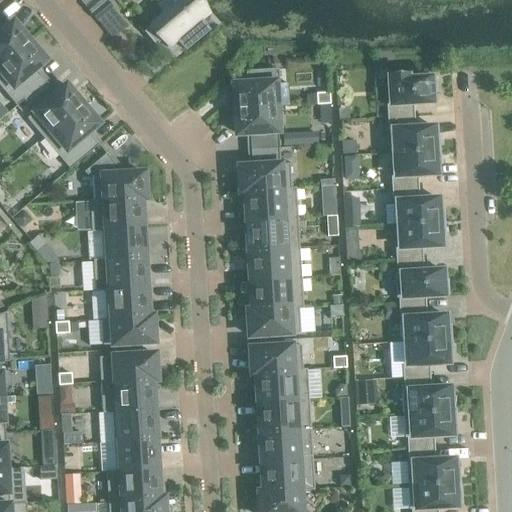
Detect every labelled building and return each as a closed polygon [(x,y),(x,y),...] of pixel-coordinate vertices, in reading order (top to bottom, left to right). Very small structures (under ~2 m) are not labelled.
[(95,0),(86,8),(91,15),(107,2),(105,0),(95,0)] [(194,0),(181,0),(143,32),(154,46),(163,39),(168,45),(165,47),(166,48),(176,41),(185,51),(209,31),(200,20),(207,15),(194,0)] [(107,2),(91,15),(97,21),(112,9),(107,2)] [(0,65),(28,42),(12,23),(2,31),(0,29),(0,65)] [(0,88),(15,107),(23,101),(44,82),(34,70),(44,61),(28,42),(0,65),(0,88)] [(232,85),(234,110),(275,107),(274,85),(278,85),(277,70),(244,72),(245,84),(232,85)] [(385,106),(386,118),(413,117),(412,104),(431,103),(431,94),(436,94),(435,78),(407,80),(406,75),(388,76),(389,105),(385,106)] [(26,119),(42,138),(81,105),(65,86),(55,95),(44,82),(23,101),(33,113),(26,119)] [(315,95),(316,105),(329,104),(328,94),(315,95)] [(81,105),(42,138),(68,170),(97,145),(87,133),(97,124),(81,105)] [(248,134),(249,150),(278,149),(275,107),(234,110),(235,135),(248,134)] [(391,131),(392,154),(439,151),(438,137),(434,137),(433,128),(414,129),(413,117),(386,118),(387,131),(391,131)] [(316,133),(282,135),(283,147),(317,145),(316,133)] [(355,141),(341,142),(341,155),(355,155),(355,141)] [(239,193),(243,193),(243,192),(290,189),(289,165),(279,165),(278,149),(249,150),(250,167),(237,168),(238,174),(237,174),(237,175),(238,175),(238,186),(238,187),(239,193)] [(390,177),(391,190),(417,188),(417,176),(436,175),(435,166),(440,165),(439,151),(392,154),(394,177),(390,177)] [(91,177),(93,200),(93,201),(140,199),(140,200),(145,199),(144,193),(145,193),(144,192),(143,181),(144,181),(144,180),(143,180),(143,173),(122,174),(105,154),(83,173),(87,177),(91,177)] [(243,193),(245,222),(296,219),(295,188),(290,189),(243,192),(243,193)] [(395,202),(397,226),(444,223),(443,208),(438,209),(437,199),(418,201),(417,188),(391,190),(391,203),(395,202)] [(90,232),(100,232),(100,231),(142,229),(140,200),(140,199),(93,201),(93,200),(88,201),(90,232)] [(335,207),(321,208),(321,217),(325,217),(335,216),(335,207)] [(23,212),(14,219),(21,228),(27,223),(27,218),(23,212)] [(335,216),(325,217),(327,237),(337,237),(335,216)] [(357,218),(343,219),(344,228),(359,227),(359,220),(357,218)] [(245,222),(247,252),(298,249),(296,219),(245,222)] [(394,249),(395,262),(422,260),(421,248),(440,247),(440,238),(444,237),(444,223),(397,226),(398,249),(394,249)] [(100,232),(102,260),(102,261),(144,259),(142,229),(100,231),(100,232)] [(357,240),(345,241),(346,265),(359,264),(357,240)] [(44,245),(35,253),(45,265),(57,263),(57,261),(44,245)] [(247,252),(249,282),(300,279),(298,249),(247,252)] [(94,292),(104,292),(104,291),(145,288),(144,259),(102,261),(102,260),(92,261),(94,292)] [(338,259),(328,260),(329,277),(339,276),(338,259)] [(422,260),(395,262),(396,274),(394,274),(395,299),(448,296),(447,280),(442,281),(442,271),(423,273),(422,260)] [(57,265),(49,265),(49,277),(58,277),(57,265)] [(249,282),(251,311),(251,312),(298,309),(298,310),(302,310),(300,279),(249,282)] [(104,292),(105,320),(105,321),(147,318),(147,317),(145,288),(104,291),(104,292)] [(340,296),(331,297),(332,307),(341,306),(340,296)] [(402,319),(404,343),(451,340),(450,325),(445,326),(444,316),(425,318),(424,305),(398,306),(398,320),(402,319)] [(328,307),(329,318),(342,317),(341,306),(332,307),(328,307)] [(251,312),(251,311),(246,311),(247,317),(246,317),(246,319),(247,319),(247,329),(247,331),(248,337),(299,334),(298,310),(298,309),(251,312)] [(105,321),(105,320),(100,320),(102,346),(153,343),(153,337),(153,335),(152,325),(153,325),(152,323),(152,317),(147,317),(147,318),(105,321)] [(54,324),(55,334),(67,334),(67,323),(54,324)] [(401,366),(402,379),(429,377),(428,365),(447,364),(447,355),(452,354),(451,340),(404,343),(405,366),(401,366)] [(250,375),(255,375),(255,374),(301,371),(301,370),(300,346),(249,349),(250,375)] [(112,357),(114,381),(114,382),(151,380),(151,381),(155,381),(155,375),(155,373),(154,363),(155,363),(154,361),(154,355),(112,357)] [(332,358),(332,369),(345,368),(344,358),(332,358)] [(255,375),(257,404),(308,401),(306,370),(301,370),(301,371),(255,374),(255,375)] [(57,375),(58,386),(71,385),(70,374),(57,375)] [(401,391),(402,415),(455,412),(454,397),(449,398),(449,388),(430,389),(429,377),(402,379),(403,391),(401,391)] [(101,414),(111,413),(111,412),(152,410),(151,381),(151,380),(114,382),(114,381),(100,382),(101,414)] [(374,382),(354,383),(355,405),(376,403),(374,382)] [(50,384),(35,385),(35,396),(51,395),(50,384)] [(338,386),(334,390),(334,397),(345,397),(345,386),(338,386)] [(347,399),(339,399),(339,407),(347,407),(347,399)] [(257,404),(258,434),(310,430),(308,401),(257,404)] [(73,405),(59,406),(60,415),(74,414),(73,405)] [(111,412),(111,413),(113,442),(154,440),(152,410),(111,412)] [(405,439),(406,451),(433,449),(433,437),(452,436),(451,426),(456,426),(455,412),(402,415),(404,439),(405,439)] [(258,434),(260,464),(312,460),(310,430),(258,434)] [(81,433),(61,434),(62,445),(82,444),(81,433)] [(113,442),(114,471),(115,472),(156,470),(154,440),(113,442)] [(405,463),(406,487),(459,484),(459,469),(454,469),(453,460),(434,461),(433,449),(406,451),(407,463),(405,463)] [(260,464),(262,493),(262,494),(299,491),(299,492),(313,491),(312,460),(260,464)] [(55,467),(39,467),(40,480),(56,479),(55,467)] [(0,506),(8,506),(8,505),(6,470),(0,470),(0,506)] [(105,472),(107,503),(158,500),(158,499),(156,470),(115,472),(114,471),(105,472)] [(342,477),(339,480),(339,487),(349,487),(349,477),(342,477)] [(459,484),(406,487),(408,511),(410,510),(410,511),(437,511),(437,509),(456,508),(456,498),(460,498),(459,484)] [(262,493),(258,493),(258,499),(258,501),(259,511),(258,511),(300,511),(299,492),(299,491),(262,494),(262,493)] [(79,492),(65,493),(65,505),(80,504),(79,492)] [(107,503),(107,511),(163,511),(162,499),(158,499),(158,500),(107,503)]
